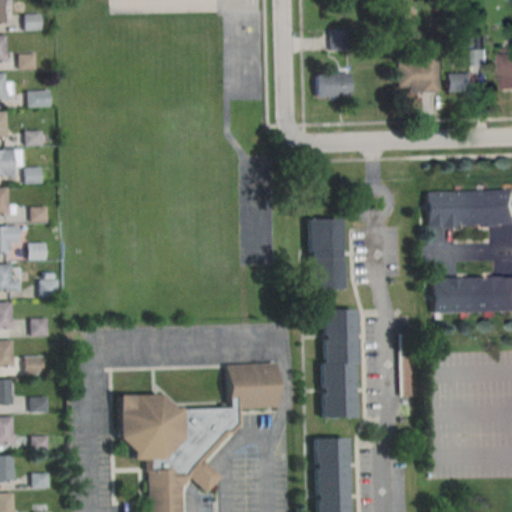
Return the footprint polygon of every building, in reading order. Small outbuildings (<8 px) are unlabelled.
[(411,8),(411,21),(394,21),(393,8),(411,8)] [(20,16),(37,16),(38,30),(20,30),(20,16)] [(343,50),(343,29),(326,29),(326,50),(343,50)] [(471,66),(484,66),(484,48),(471,48),(471,66)] [(500,88),(511,88),(511,51),(500,51),(500,88)] [(14,55),(31,54),(31,68),(14,69),(14,55)] [(395,91),(434,91),(434,57),(395,57),(395,91)] [(313,72),(313,96),(346,96),(346,72),(313,72)] [(443,72),(443,95),(472,95),(472,72),(443,72)] [(22,91),(45,90),(46,107),(23,107),(22,91)] [(20,131),(38,131),(38,145),(21,145),(20,131)] [(0,150),(17,150),(17,166),(10,166),(10,176),(0,176),(0,150)] [(19,167),(36,167),(37,184),(19,184),(19,167)] [(0,187),(3,187),(4,205),(10,205),(11,214),(0,214),(0,187)] [(511,189),(422,190),(422,226),(511,225),(511,189)] [(25,207),(43,206),(43,221),(26,221),(25,207)] [(303,217),(304,290),(338,289),(337,217),(303,217)] [(0,226),(13,226),(14,243),(5,243),(5,253),(0,253),(0,226)] [(23,243),(40,243),(40,257),(23,257),(23,243)] [(0,264),(6,264),(7,281),(14,280),(15,290),(0,290),(0,264)] [(511,311),(511,274),(425,276),(426,313),(511,311)] [(34,280),(39,280),(48,280),(52,279),(52,294),(35,294),(34,280)] [(351,418),(351,308),(316,308),(316,418),(351,418)] [(26,319),(43,318),(43,336),(26,336),(26,319)] [(394,334),(395,397),(408,397),(407,334),(394,334)] [(0,341),(8,341),(8,367),(0,367),(0,341)] [(19,360),(37,360),(37,374),(20,375),(19,360)] [(143,511),(142,459),(127,459),(127,451),(114,436),(113,394),(129,395),(156,393),(170,407),(177,405),(177,409),(224,406),(222,366),(271,362),(274,407),(237,409),(238,423),(226,434),(222,434),(200,459),(218,476),(202,492),(186,479),(181,486),(181,494),(179,511),(143,511)] [(0,379),(7,379),(8,406),(0,406),(0,379)] [(25,398),(43,397),(43,412),(26,412),(25,398)] [(0,417),(7,417),(8,443),(0,443),(0,417)] [(26,436),(43,436),(44,450),(26,451),(26,436)] [(342,511),(342,437),(309,437),(309,511),(342,511)] [(0,455),(8,455),(9,481),(0,481),(0,455)] [(27,473),(44,473),(44,487),(27,488),(27,473)] [(0,511),(0,493),(8,493),(8,511),(0,511)]
